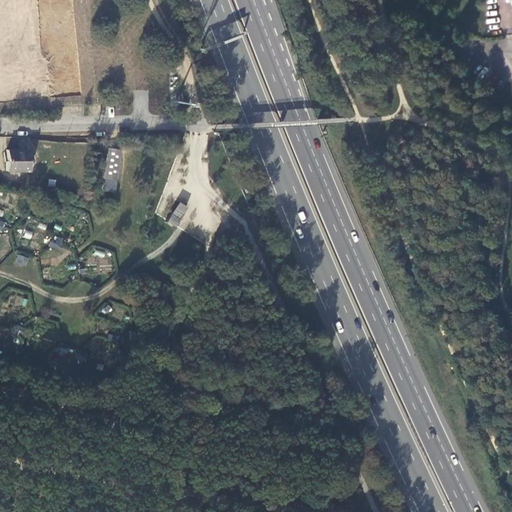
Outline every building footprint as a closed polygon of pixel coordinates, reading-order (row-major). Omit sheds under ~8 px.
[(8,170),(29,170),(30,148),(8,148),(8,170)] [(102,190),(115,192),(118,171),(117,171),(116,179),(109,179),(113,149),(108,148),(102,190)] [(120,149),(113,149),(109,179),(116,179),(117,171),(120,149)] [(177,227),(188,206),(179,202),(168,222),(177,227)] [(48,245),(52,248),(57,247),(58,241),(54,238),(49,240),(48,245)] [(29,258),(17,254),(13,263),(24,267),(29,258)] [(109,301),(102,309),(106,312),(112,305),(109,301)] [(13,331),(16,334),(21,332),(22,328),(18,324),(14,326),(13,331)]
